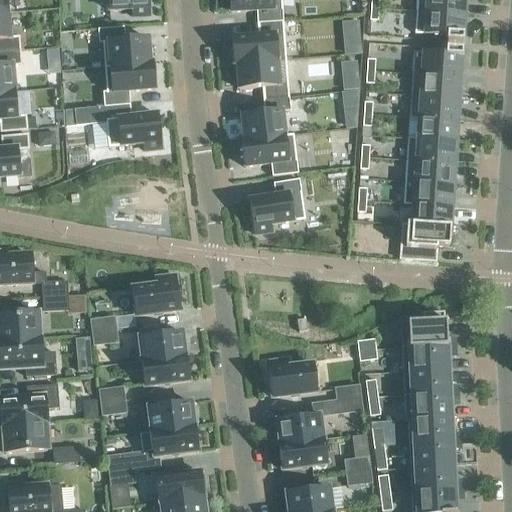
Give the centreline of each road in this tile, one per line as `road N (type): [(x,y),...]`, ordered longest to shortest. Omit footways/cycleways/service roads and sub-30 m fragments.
road 1 (residential): [(246,511),(185,0)]
road 2 (residential): [(508,235),(511,450)]
